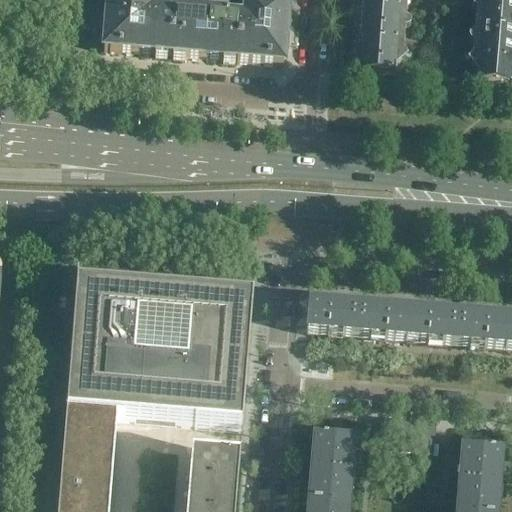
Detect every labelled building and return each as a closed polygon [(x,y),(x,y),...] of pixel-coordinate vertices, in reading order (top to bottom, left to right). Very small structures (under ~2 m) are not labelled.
[(108,0),(108,4),(108,7),(139,10),(140,7),(153,8),(153,0),(108,0)] [(363,22),(362,31),(361,41),(358,76),(363,77),(370,77),(394,79),(394,70),(400,0),(364,0),(364,8),(363,12),(363,22)] [(400,0),(394,70),(406,60),(402,54),(404,31),(406,31),(407,31),(408,30),(409,30),(409,29),(409,28),(409,27),(409,26),(409,25),(408,24),(407,23),(406,23),(404,23),(406,0),(476,0),(477,3),(474,3),(473,4),(472,4),(471,5),(471,6),(471,7),(471,8),(471,9),(472,10),(472,11),(474,11),(476,12),(474,37),(472,37),(471,37),(470,38),(469,39),(468,40),(468,41),(468,42),(468,43),(469,44),(471,45),(473,46),(472,59),(467,64),(477,76),(477,70),(473,70),(474,59),(478,59),(479,47),(478,47),(479,42),(483,0),(400,0)] [(511,89),(511,81),(511,0),(483,0),(479,42),(478,47),(479,47),(478,59),(474,59),(473,70),(477,70),(477,76),(476,86),(511,89)] [(287,23),(288,6),(246,2),(245,21),(237,20),(236,34),(240,34),(286,38),(286,37),(287,23)] [(135,58),(139,10),(108,7),(106,22),(105,33),(104,55),(119,56),(119,55),(123,56),(123,57),(135,58)] [(168,61),(171,17),(152,15),(153,8),(140,7),(139,10),(135,58),(155,59),(155,62),(166,63),(166,60),(168,61)] [(202,63),(206,16),(176,13),(171,13),(171,17),(168,61),(172,61),(172,64),(184,65),(184,62),(202,63)] [(237,66),(240,34),(236,34),(237,20),(226,20),(227,17),(206,16),(202,63),(222,65),(222,68),(234,69),(234,66),(237,66)] [(285,40),(286,38),(240,34),(237,66),(283,70),(284,53),(285,40)] [(66,428),(115,432),(116,424),(241,435),(242,432),(240,432),(241,420),(243,420),(243,418),(241,418),(242,406),(244,406),(244,404),(243,403),(243,392),(245,392),(245,389),(244,389),(245,377),(246,377),(247,375),(245,375),(246,363),(248,363),(248,360),(246,360),(247,348),(249,349),(249,346),(247,346),(248,334),(250,334),(250,332),(249,332),(249,320),(251,320),(251,317),(250,317),(251,305),(252,306),(252,303),(250,303),(250,304),(238,303),(238,302),(235,302),(235,303),(223,302),(223,301),(221,300),(221,302),(209,301),(209,299),(206,299),(206,301),(194,300),(194,298),(192,298),(192,300),(180,299),(180,297),(177,297),(177,298),(165,297),(165,296),(163,296),(163,297),(150,296),(151,295),(148,294),(148,296),(136,295),(136,293),(134,293),(133,295),(121,294),(121,292),(119,292),(119,294),(107,293),(107,291),(105,291),(104,292),(92,291),(92,290),(90,290),(90,291),(78,290),(78,289),(75,288),(75,291),(77,291),(76,303),(74,303),(74,305),(76,305),(75,317),(73,317),(73,320),(74,320),(74,332),(72,332),(72,334),(73,334),(73,340),(72,346),(71,346),(71,348),(72,348),(71,360),(70,360),(69,363),(71,363),(70,375),(68,375),(68,377),(70,377),(69,389),(67,389),(67,392),(69,392),(68,404),(66,403),(66,406),(67,406),(66,418),(65,418),(65,420),(66,420),(66,428)] [(157,291),(136,289),(136,293),(136,295),(148,296),(148,294),(151,295),(150,296),(163,297),(163,296),(165,296),(165,297),(177,298),(177,297),(180,297),(180,299),(192,300),(192,298),(192,294),(171,292),(157,291)] [(406,345),(408,316),(403,315),(397,315),(391,315),(386,314),(362,312),(358,312),(355,312),(354,311),(347,311),(344,311),(340,310),(320,309),(308,308),(306,337),(351,340),(406,345)] [(506,353),(508,324),(498,323),(486,322),(461,320),(458,320),(455,320),(439,318),(432,318),(424,317),(416,317),(408,316),(406,345),(506,353)] [(433,448),(435,429),(409,427),(384,425),(383,443),(383,444),(382,454),(433,458),(433,448)] [(115,432),(66,428),(65,432),(64,432),(63,435),(65,435),(64,447),(62,446),(62,449),(64,449),(63,461),(61,461),(61,463),(63,463),(62,475),(60,475),(60,478),(61,478),(61,484),(60,490),(59,490),(59,492),(60,492),(60,498),(59,504),(58,504),(58,506),(59,506),(59,509),(58,511),(108,511),(114,452),(114,445),(115,438),(115,432)] [(352,474),(355,442),(355,441),(313,438),(311,468),(310,473),(308,503),(349,506),(352,480),(352,474)] [(498,511),(500,489),(501,484),(503,453),(493,452),(461,450),(459,483),(458,489),(456,511),(498,511)] [(233,511),(234,506),(236,506),(236,504),(234,504),(235,492),(237,492),(237,490),(235,490),(236,478),(238,478),(238,475),(237,475),(237,463),(239,463),(239,461),(238,461),(191,457),(186,511),(233,511)] [(349,511),(349,506),(308,503),(307,511),(349,511)]
